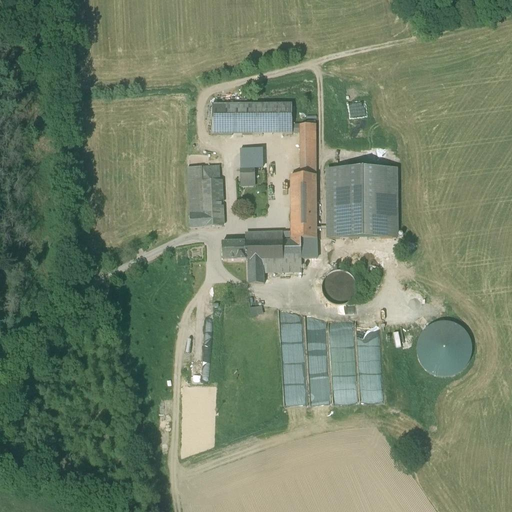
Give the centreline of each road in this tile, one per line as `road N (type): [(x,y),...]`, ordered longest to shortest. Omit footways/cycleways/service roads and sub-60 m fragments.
road 1 (unclassified): [(233,237),(167,247),(85,290),(33,339),(0,387)]
road 2 (track): [(176,511),(176,366),(189,307),(214,269),(214,238)]
